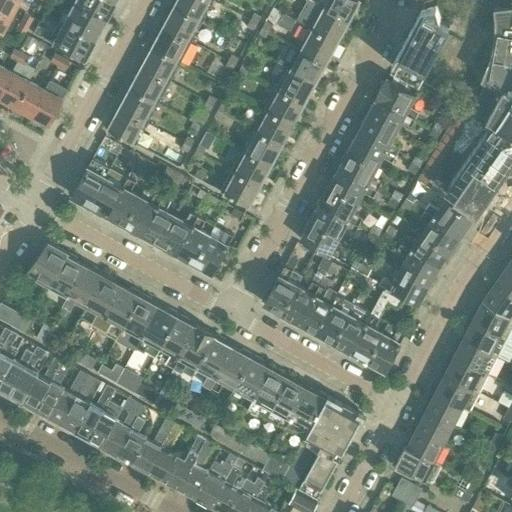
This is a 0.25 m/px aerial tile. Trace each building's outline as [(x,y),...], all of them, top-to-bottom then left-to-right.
[(0,0),(0,9),(10,14),(17,0),(0,0)] [(112,0),(72,0),(71,3),(103,20),(102,19),(103,19),(102,18),(105,13),(108,11),(113,2),(113,1),(113,0),(113,1),(113,0),(112,0)] [(177,0),(175,6),(203,21),(214,0),(213,0),(177,0)] [(302,0),(293,18),(309,27),(337,42),(348,21),(310,1),(308,0),(302,0)] [(310,0),(310,1),(348,21),(359,0),(310,0)] [(486,130),(444,192),(476,214),(477,215),(511,164),(511,0),(498,0),(500,6),(494,6),(494,8),(495,8),(496,22),(495,35),(493,47),(489,64),(484,76),(483,76),(482,78),(487,81),(472,108),(493,120),(487,130),(486,130)] [(71,3),(61,23),(93,39),(98,30),(98,26),(101,20),(101,21),(102,20),(103,21),(103,20),(71,3)] [(392,66),(396,68),(420,81),(440,44),(451,24),(441,19),(441,18),(437,5),(422,10),(392,66)] [(165,23),(164,26),(192,41),(203,21),(175,6),(168,18),(167,18),(167,19),(166,22),(165,23)] [(0,32),(10,14),(0,9),(0,32)] [(24,13),(20,20),(28,25),(32,17),(24,13)] [(254,13),(250,19),(258,23),(261,16),(254,13)] [(258,23),(250,19),(247,25),(254,29),(258,23)] [(28,25),(20,20),(16,28),(24,32),(28,25)] [(265,21),(262,27),(269,31),(272,25),(265,21)] [(93,39),(61,23),(50,42),(82,59),(92,40),(92,39),(93,39)] [(32,33),(40,36),(44,30),(36,26),(32,33)] [(159,34),(152,47),(181,62),(192,41),(164,26),(162,29),(162,30),(160,33),(159,34)] [(269,31),(262,27),(258,33),(266,37),(269,31)] [(309,27),(298,47),(326,62),(337,42),(309,27)] [(143,64),(141,68),(169,83),(181,62),(152,47),(146,59),(145,59),(146,60),(144,63),(143,63),(143,64)] [(298,47),(287,67),(315,82),(326,62),(298,47)] [(8,56),(16,60),(20,52),(13,48),(8,56)] [(20,52),(16,60),(24,65),(24,64),(28,56),(20,52)] [(49,61),(57,65),(61,57),(53,53),(49,61)] [(231,54),(228,60),(235,64),(238,58),(231,54)] [(61,57),(57,65),(64,69),(69,61),(61,57)] [(0,92),(0,100),(13,107),(26,80),(32,68),(24,64),(24,65),(16,60),(10,71),(11,72),(0,92)] [(224,66),(218,78),(225,82),(232,70),(235,64),(228,60),(224,66)] [(240,66),(239,68),(247,72),(250,65),(243,61),(240,66)] [(0,92),(11,72),(10,71),(0,65),(0,92)] [(287,67),(276,88),(304,103),(315,82),(287,67)] [(137,75),(131,87),(159,102),(169,83),(141,68),(140,70),(139,70),(139,71),(138,74),(137,75)] [(239,68),(236,74),(243,78),(247,72),(239,68)] [(386,77),(375,98),(377,99),(404,113),(414,93),(418,86),(394,73),(390,80),(386,77)] [(13,107),(29,116),(43,89),(26,80),(13,107)] [(48,80),(43,89),(29,116),(46,125),(61,99),(66,89),(48,80)] [(121,105),(119,108),(147,123),(159,102),(131,87),(124,100),(123,100),(122,104),(121,104),(121,105)] [(276,88),(265,108),(293,123),(304,103),(276,88)] [(209,94),(206,101),(213,105),(216,99),(209,94)] [(371,106),(366,115),(395,131),(401,120),(411,125),(415,118),(404,113),(377,99),(374,105),(371,106)] [(190,120),(192,121),(200,125),(202,126),(213,105),(206,101),(203,106),(201,105),(199,109),(196,108),(190,120)] [(221,103),(217,109),(225,113),(228,107),(221,103)] [(147,123),(119,108),(118,111),(117,111),(116,115),(115,115),(115,116),(108,129),(136,144),(147,123)] [(265,108),(254,129),(282,144),(293,123),(265,108)] [(225,113),(217,109),(214,115),(221,119),(225,113)] [(362,127),(358,133),(396,154),(400,147),(389,141),(395,131),(366,115),(361,124),(362,127)] [(200,125),(192,121),(187,131),(195,135),(200,125)] [(436,122),(432,128),(440,133),(444,126),(436,122)] [(440,133),(432,128),(428,135),(436,139),(440,133)] [(254,129),(243,149),(271,164),(282,144),(254,129)] [(352,141),(347,150),(376,166),(381,156),(392,161),(396,154),(358,133),(355,140),(352,141)] [(101,143),(110,148),(114,141),(104,135),(101,143)] [(187,136),(182,143),(190,147),(194,140),(187,136)] [(180,149),(187,153),(190,147),(182,143),(180,149)] [(198,144),(195,150),(202,154),(206,148),(198,144)] [(126,156),(136,162),(140,155),(130,149),(126,156)] [(243,149),(232,170),(260,185),(271,164),(243,149)] [(202,154),(195,150),(192,156),(199,160),(202,154)] [(343,162),(339,169),(377,189),(381,182),(370,177),(376,166),(347,150),(342,159),(343,162)] [(140,155),(136,162),(145,167),(149,160),(140,155)] [(415,156),(411,163),(419,167),(423,160),(415,156)] [(77,203),(87,208),(105,174),(96,169),(100,162),(92,158),(72,195),(79,199),(77,203)] [(419,167),(411,163),(407,169),(415,174),(419,167)] [(164,173),(173,178),(177,171),(167,166),(164,173)] [(333,176),(328,185),(357,201),(363,191),(373,196),(377,189),(339,169),(335,175),(333,176)] [(260,185),(232,170),(221,190),(248,205),(260,185)] [(177,171),(173,178),(182,184),(187,176),(177,171)] [(101,212),(107,215),(127,176),(120,173),(116,180),(105,174),(87,208),(99,215),(101,212)] [(111,222),(123,228),(141,194),(131,189),(135,181),(127,176),(107,215),(113,218),(111,222)] [(324,197),(320,204),(358,224),(362,217),(351,212),(357,201),(328,185),(323,194),(324,197)] [(196,195),(206,201),(209,194),(200,188),(196,195)] [(394,190),(391,197),(398,202),(402,195),(394,190)] [(410,191),(406,197),(414,202),(418,196),(410,191)] [(136,231),(142,234),(163,196),(155,192),(151,200),(141,194),(123,228),(134,234),(136,231)] [(209,194),(206,201),(215,206),(219,199),(209,194)] [(146,241),(157,247),(176,213),(167,208),(170,200),(163,196),(142,234),(148,237),(146,241)] [(387,204),(395,208),(398,202),(391,197),(387,204)] [(414,202),(406,197),(402,204),(410,208),(414,202)] [(429,203),(424,210),(461,233),(465,228),(467,228),(474,218),(446,199),(439,210),(429,203)] [(314,211),(308,221),(338,237),(344,226),(354,231),(358,224),(320,204),(316,210),(314,211)] [(245,213),(234,207),(230,214),(240,220),(243,216),(245,213)] [(430,223),(423,233),(451,252),(456,244),(456,241),(461,233),(424,210),(420,216),(430,223)] [(171,250),(177,253),(197,215),(190,211),(186,219),(176,213),(157,247),(169,254),(171,250)] [(181,260),(192,266),(211,233),(201,227),(205,219),(197,215),(177,253),(183,257),(181,260)] [(338,237),(308,221),(304,229),(305,232),(301,239),(339,260),(343,253),(332,247),(338,237)] [(373,224),(370,231),(378,236),(382,230),(373,224)] [(389,225),(385,232),(393,237),(397,230),(389,225)] [(211,233),(192,266),(204,273),(206,269),(212,273),(214,269),(233,235),(225,230),(224,232),(214,227),(211,233)] [(378,236),(370,231),(366,237),(374,242),(378,236)] [(393,237),(385,232),(381,239),(389,243),(393,237)] [(406,236),(402,242),(437,268),(442,261),(445,261),(451,252),(423,233),(416,243),(406,236)] [(34,280),(48,288),(67,252),(47,241),(26,271),(35,277),(34,280)] [(407,256),(400,269),(429,286),(435,277),(434,273),(437,268),(402,242),(397,249),(407,256)] [(44,294),(62,304),(84,264),(77,260),(77,257),(67,252),(48,288),(44,294)] [(281,315),(298,283),(302,275),(292,270),(298,259),(290,255),(264,303),(270,307),(269,309),(281,315)] [(317,266),(326,271),(332,261),(324,256),(317,266)] [(354,269),(357,271),(359,272),(362,265),(354,261),(351,267),(354,269)] [(511,268),(505,263),(493,280),(511,292),(511,268)] [(76,299),(86,305),(104,272),(94,267),(91,269),(84,264),(62,304),(70,309),(76,299)] [(371,270),(362,265),(359,272),(368,276),(371,270)] [(429,286),(400,269),(394,280),(384,275),(380,283),(418,304),(421,296),(424,296),(429,286)] [(81,315),(99,325),(121,285),(114,281),(114,278),(104,272),(86,305),(81,315)] [(316,332),(337,294),(338,292),(328,286),(330,281),(323,278),(319,285),(299,323),(305,326),(304,328),(314,333),(315,332),(316,332)] [(511,292),(493,280),(480,298),(509,316),(511,312),(511,292)] [(293,320),(299,323),(319,285),(312,281),(308,288),(298,283),(281,315),(292,321),(293,320)] [(113,319),(123,325),(141,293),(131,287),(128,289),(121,285),(99,325),(107,329),(113,319)] [(374,306),(375,306),(382,310),(387,301),(397,306),(401,299),(382,290),(374,306)] [(129,341),(136,345),(158,305),(151,301),(151,298),(141,293),(123,325),(134,331),(129,341)] [(333,302),(316,332),(333,341),(348,313),(353,303),(337,294),(333,302)] [(480,298),(470,318),(507,338),(511,328),(511,317),(509,316),(480,298)] [(0,304),(0,317),(24,330),(30,318),(1,302),(0,304)] [(348,313),(333,341),(335,343),(334,344),(344,350),(345,348),(350,351),(371,314),(353,303),(348,313)] [(155,356),(157,352),(178,313),(168,308),(165,309),(158,305),(136,345),(155,356)] [(355,356),(367,363),(384,330),(374,325),(382,310),(375,306),(371,313),(350,351),(356,355),(355,356)] [(166,361),(173,365),(195,326),(188,322),(188,319),(178,313),(157,352),(167,358),(166,361)] [(470,318),(460,337),(498,356),(507,338),(470,318)] [(192,376),(194,371),(215,334),(196,323),(195,326),(173,365),(181,370),(192,376)] [(384,330),(367,363),(378,369),(379,367),(385,370),(405,332),(397,328),(388,323),(384,331),(384,330)] [(44,324),(41,329),(37,338),(44,342),(49,334),(52,328),(44,324)] [(0,349),(11,330),(4,327),(0,334),(0,349)] [(0,349),(0,379),(12,358),(15,351),(17,349),(11,346),(17,334),(11,330),(0,349)] [(49,334),(44,342),(52,346),(56,338),(49,334)] [(203,382),(211,386),(233,347),(225,343),(225,339),(215,334),(194,371),(205,378),(203,382)] [(460,337),(451,355),(488,374),(498,356),(460,337)] [(18,362),(12,358),(0,379),(0,389),(9,395),(36,345),(26,340),(22,338),(17,349),(15,351),(22,355),(18,362)] [(9,395),(22,402),(38,373),(31,370),(38,358),(40,359),(45,351),(36,346),(37,345),(36,345),(9,395)] [(224,381),(235,387),(252,354),(243,349),(240,351),(233,347),(211,386),(218,390),(224,381)] [(72,359),(79,362),(84,352),(78,349),(72,359)] [(84,352),(79,362),(91,368),(96,359),(84,352)] [(231,398),(247,407),(270,367),(262,363),(262,360),(252,354),(235,387),(236,387),(231,398)] [(22,402),(35,409),(63,360),(55,355),(43,376),(38,373),(22,402)] [(451,355),(442,373),(479,392),(488,374),(451,355)] [(35,409),(48,416),(63,388),(59,385),(70,364),(63,360),(35,409)] [(98,372),(105,375),(108,369),(101,365),(98,372)] [(247,407),(266,417),(289,375),(280,369),(277,371),(270,367),(247,407)] [(121,372),(116,382),(122,385),(130,371),(124,368),(121,373),(121,372)] [(109,379),(116,382),(121,372),(115,369),(109,379)] [(48,416),(61,424),(89,374),(81,370),(69,391),(63,388),(48,416)] [(442,373),(432,391),(462,406),(469,410),(479,392),(442,373)] [(61,424),(74,431),(90,403),(84,399),(96,378),(89,374),(61,424)] [(266,417),(285,427),(307,387),(299,384),(299,380),(289,375),(266,417)] [(134,393),(153,403),(158,393),(140,383),(134,393)] [(74,431),(86,437),(108,398),(113,388),(106,384),(94,405),(90,403),(74,431)] [(307,432),(310,428),(328,396),(317,390),(314,391),(307,387),(285,427),(295,432),(307,432)] [(432,391),(423,409),(453,425),(462,406),(432,391)] [(100,445),(116,454),(139,412),(144,404),(128,396),(122,406),(122,407),(128,410),(127,411),(129,412),(123,423),(115,419),(100,445)] [(328,396),(310,428),(307,432),(303,439),(304,440),(290,465),(283,478),(295,485),(316,447),(320,449),(299,488),(317,498),(363,415),(328,396)] [(86,437),(100,445),(115,419),(122,407),(122,406),(115,402),(108,398),(86,437)] [(172,413),(190,423),(196,414),(177,403),(172,413)] [(511,417),(511,409),(508,407),(502,418),(509,422),(511,417)] [(423,409),(413,427),(444,443),(453,425),(423,409)] [(116,454),(132,462),(147,436),(138,431),(146,417),(139,412),(116,454)] [(196,414),(190,423),(196,427),(201,417),(196,414)] [(134,464),(146,470),(173,421),(166,417),(153,440),(147,436),(132,462),(132,463),(134,464)] [(146,470),(162,479),(177,452),(169,448),(177,433),(181,425),(173,421),(146,470)] [(209,433),(227,443),(233,434),(214,424),(209,433)] [(413,427),(404,445),(434,461),(444,443),(413,427)] [(495,432),(489,443),(496,447),(502,436),(495,432)] [(227,443),(247,454),(252,445),(233,434),(227,443)] [(162,479),(178,488),(205,439),(197,435),(185,457),(177,452),(162,479)] [(193,496),(194,497),(209,470),(201,466),(213,443),(205,439),(178,488),(193,496)] [(496,447),(489,443),(483,454),(490,458),(496,447)] [(247,454),(265,464),(271,455),(252,445),(247,454)] [(441,464),(434,461),(404,445),(395,464),(432,483),(441,464)] [(271,455),(265,464),(262,471),(281,481),(283,478),(290,465),(271,455)] [(497,459),(493,468),(500,472),(505,463),(497,459)] [(195,497),(209,505),(232,464),(225,461),(222,465),(214,461),(209,470),(194,497),(195,497)] [(209,505),(221,511),(227,511),(241,487),(232,482),(237,473),(238,473),(240,469),(232,464),(209,505)] [(476,468),(470,479),(477,483),(483,472),(476,468)] [(500,472),(493,468),(488,477),(496,481),(500,472)] [(227,511),(248,511),(264,484),(265,482),(257,477),(254,482),(246,478),(241,487),(227,511)] [(401,477),(395,489),(391,495),(412,506),(422,488),(401,477)] [(470,479),(464,491),(472,494),(477,483),(470,479)] [(248,511),(268,511),(273,505),(264,500),(271,488),(264,484),(248,511)] [(472,494),(464,491),(455,486),(451,493),(468,502),(472,494)] [(268,511),(289,511),(301,491),(297,488),(291,499),(287,497),(280,509),(276,507),(273,505),(268,511)] [(301,491),(289,511),(312,511),(316,505),(318,500),(301,491)] [(478,496),(472,507),(479,511),(485,499),(478,496)]
